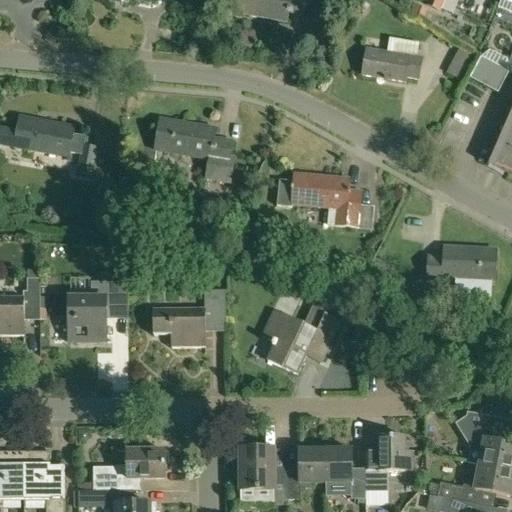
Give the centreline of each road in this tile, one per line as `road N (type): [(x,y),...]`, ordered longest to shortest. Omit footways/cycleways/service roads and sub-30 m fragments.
road 1 (residential): [(511,218),(262,86),(212,74),(0,58)]
road 2 (residential): [(194,420),(229,406),(411,406)]
road 3 (residential): [(0,392),(20,408),(174,407),(194,420)]
